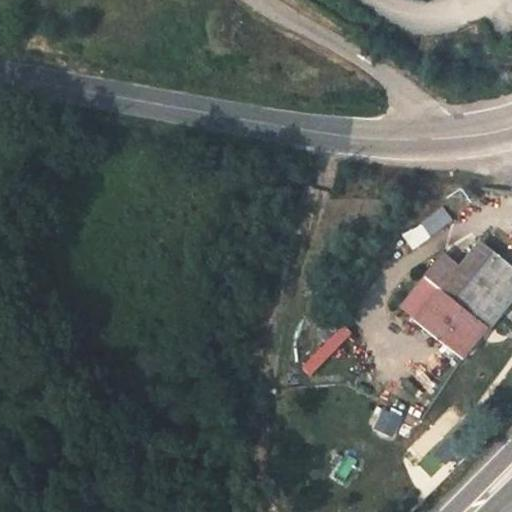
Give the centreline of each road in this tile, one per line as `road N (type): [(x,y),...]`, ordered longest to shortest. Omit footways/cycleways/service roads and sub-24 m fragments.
road 1 (tertiary): [(434,141),(336,136),(0,79)]
road 2 (unclassified): [(263,0),(372,63),(434,141)]
